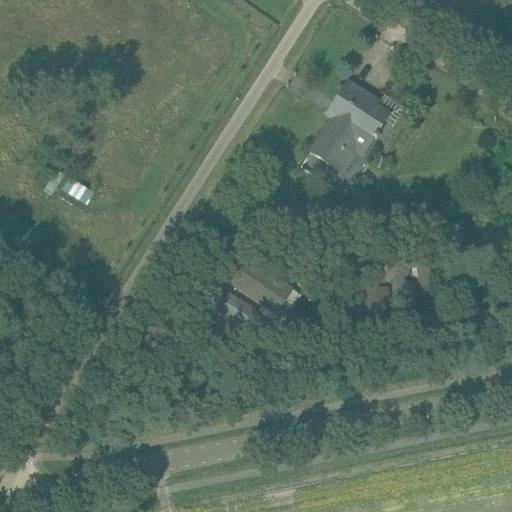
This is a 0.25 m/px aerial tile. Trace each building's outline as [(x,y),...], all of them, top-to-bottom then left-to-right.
[(361,157),(376,135),(388,117),(371,105),(374,101),(347,84),(326,116),(332,120),(310,153),(343,175),(356,154),(361,157)] [(62,191),(85,207),(93,195),(70,180),(62,191)] [(433,265),(434,258),(416,254),(411,287),(425,289),(428,265),(433,265)] [(291,290),(241,258),(209,306),(249,333),(262,313),(271,319),(291,290)] [(316,258),(311,273),(321,276),(321,275),(330,278),(335,265),(316,258)] [(363,289),(364,318),(389,318),(388,288),(363,289)]
